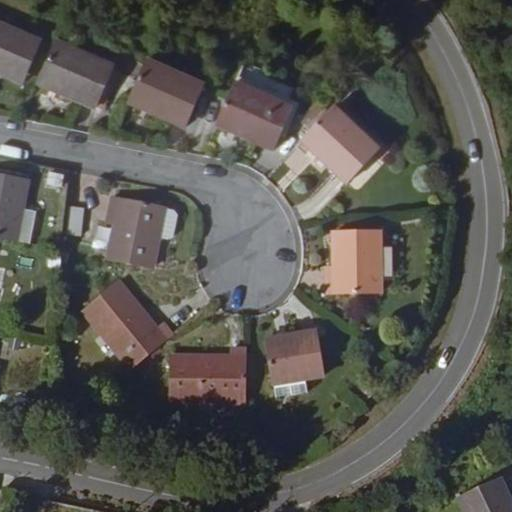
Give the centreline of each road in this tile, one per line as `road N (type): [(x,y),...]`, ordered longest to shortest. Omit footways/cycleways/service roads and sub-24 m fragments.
road 1 (tertiary): [(0,459),(188,496),(245,498),(350,467),(410,420),(472,326),(487,263),(479,136),(461,81),(410,0)]
road 2 (residential): [(256,250),(250,207),(228,185),(0,141)]
